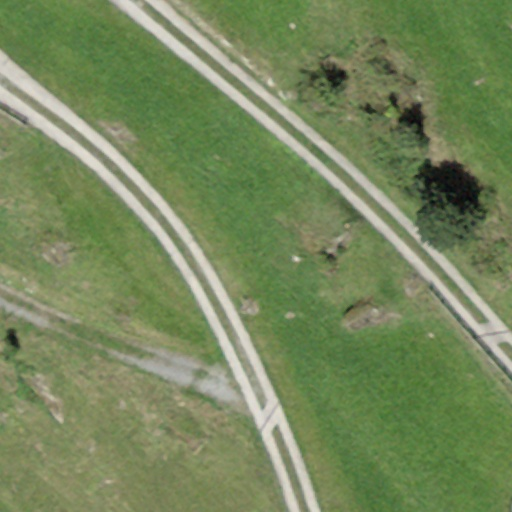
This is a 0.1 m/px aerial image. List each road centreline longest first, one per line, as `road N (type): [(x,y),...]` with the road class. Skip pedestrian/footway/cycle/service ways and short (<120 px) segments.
road 1 (track): [(0,80),(139,189),(226,332),(297,511)]
road 2 (track): [(511,353),(142,0)]
road 3 (track): [(253,399),(0,292)]
